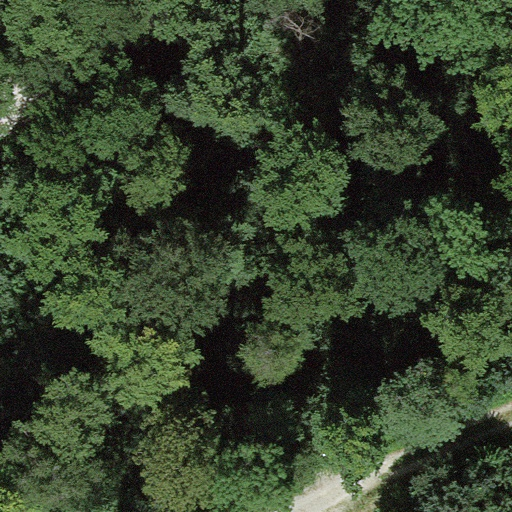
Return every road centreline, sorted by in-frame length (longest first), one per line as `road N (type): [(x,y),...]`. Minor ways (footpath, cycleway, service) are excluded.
road 1 (track): [(171,0),(0,122)]
road 2 (track): [(331,511),(448,439),(511,414)]
